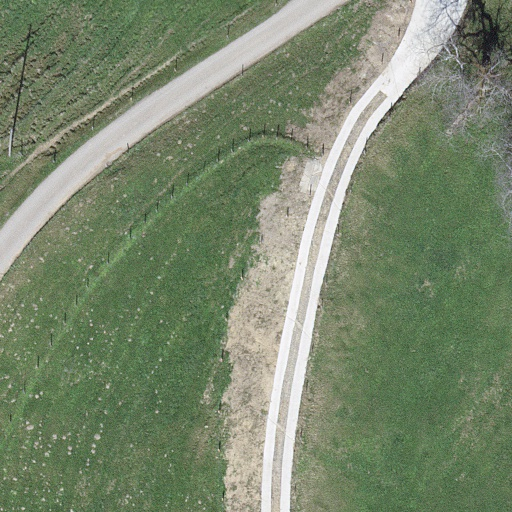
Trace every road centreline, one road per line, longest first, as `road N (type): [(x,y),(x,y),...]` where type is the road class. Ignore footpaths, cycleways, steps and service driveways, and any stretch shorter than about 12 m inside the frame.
road 1 (track): [(279,511),(275,441),(334,179),(449,0)]
road 2 (track): [(323,0),(117,126),(0,260)]
